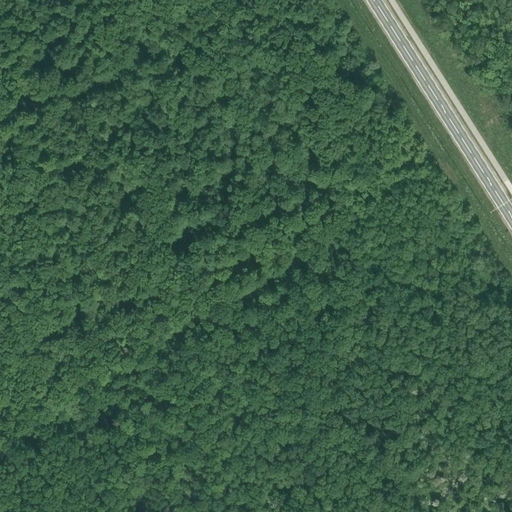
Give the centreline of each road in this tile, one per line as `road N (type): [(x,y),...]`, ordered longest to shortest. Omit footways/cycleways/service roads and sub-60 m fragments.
road 1 (track): [(343,0),(511,269)]
road 2 (secondary): [(511,218),(373,0)]
road 3 (track): [(0,120),(123,60),(204,0)]
